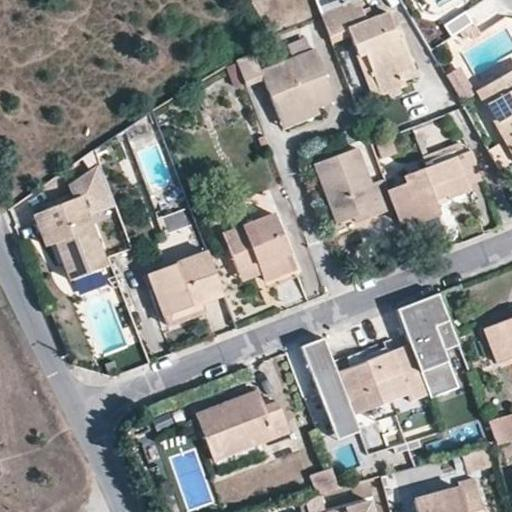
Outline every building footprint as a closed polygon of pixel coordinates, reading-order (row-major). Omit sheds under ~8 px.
[(367,55),(381,92),(403,83),(399,73),(412,67),(400,36),(397,38),(387,13),(367,21),(358,0),(315,0),(330,37),(347,30),(359,59),(367,55)] [(455,54),(446,40),(430,51),(437,64),(455,54)] [(280,122),(317,108),(335,101),(314,51),(260,70),(253,54),(236,61),(246,86),(263,80),(280,122)] [(370,95),(381,92),(367,55),(359,59),(357,59),(370,95)] [(511,72),(476,93),(511,155),(511,72)] [(319,115),(317,108),(280,122),(283,129),(319,115)] [(348,144),(368,137),(363,125),(344,132),(348,144)] [(395,207),(388,189),(384,178),(371,183),(358,149),(315,165),(337,225),(355,218),(357,222),(395,207)] [(388,189),(395,207),(402,224),(416,218),(418,222),(439,214),(436,204),(470,190),(468,185),(482,180),(470,151),(404,176),(406,182),(388,189)] [(68,187),(72,201),(44,211),(56,243),(70,281),(108,266),(89,216),(116,205),(101,165),(68,187)] [(165,244),(193,236),(186,210),(158,218),(165,244)] [(45,247),(56,243),(44,211),(33,215),(45,247)] [(297,268),(275,214),(224,235),(240,275),(260,267),(265,281),(297,268)] [(163,316),(202,301),(224,293),(207,251),(148,275),(163,316)] [(457,345),(437,295),(419,302),(429,329),(407,337),(410,346),(429,394),(430,398),(456,388),(447,363),(449,363),(444,350),(457,345)] [(207,313),(202,301),(163,316),(168,327),(207,313)] [(429,329),(419,302),(396,311),(407,337),(429,329)] [(511,318),(484,330),(496,363),(511,356),(511,318)] [(337,374),(324,340),(300,349),(337,444),(361,435),(353,415),(337,374)] [(349,363),(351,368),(387,354),(383,344),(369,350),(370,355),(349,363)] [(429,394),(410,346),(387,354),(351,368),(337,374),(353,415),(407,394),(410,401),(429,394)] [(263,407),(257,392),(197,414),(215,460),(289,432),(276,402),(263,407)] [(511,423),(509,415),(488,421),(498,445),(511,440),(511,423)] [(466,472),(493,465),(489,447),(462,455),(466,472)] [(331,465),(308,474),(316,494),(339,487),(331,465)] [(484,511),(474,477),(458,482),(459,487),(413,501),(416,511),(484,511)] [(372,511),(370,502),(333,511),(372,511)]
